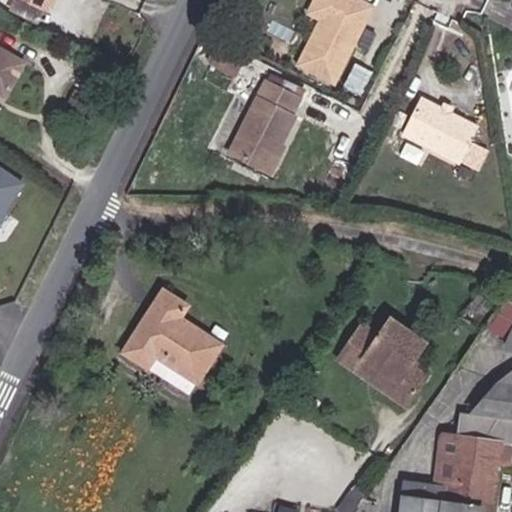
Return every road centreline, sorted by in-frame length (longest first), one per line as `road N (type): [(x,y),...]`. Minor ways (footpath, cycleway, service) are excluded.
road 1 (unknown): [(100,209),(320,223),(511,258)]
road 2 (residential): [(30,339),(214,0)]
